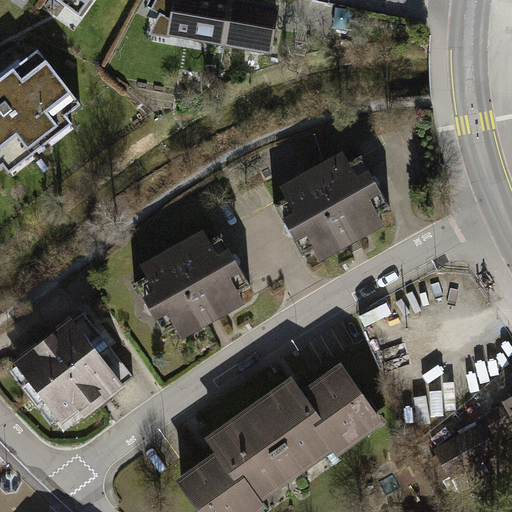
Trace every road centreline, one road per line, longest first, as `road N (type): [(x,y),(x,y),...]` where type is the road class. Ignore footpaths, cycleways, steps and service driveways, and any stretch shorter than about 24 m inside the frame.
road 1 (residential): [(60,482),(213,374),(501,208)]
road 2 (secondary): [(470,3),(471,102),(501,208)]
